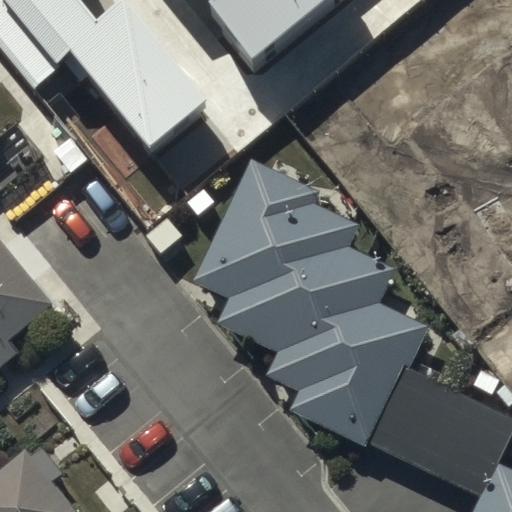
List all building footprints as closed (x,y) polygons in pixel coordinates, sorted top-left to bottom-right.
[(42,0),(55,27),(78,16),(97,58),(226,0),(42,0)] [(262,121),(199,45),(79,144),(142,220),(262,121)] [(0,191),(42,159),(15,126),(0,138),(0,191)] [(323,193),(246,157),(186,286),(222,302),(211,328),(275,357),(265,378),(299,394),(289,415),(362,448),(365,441),(483,496),(475,511),(511,511),(511,474),(493,466),(511,426),(402,375),(423,330),(374,308),(391,271),(348,252),(360,227),(317,207),(323,193)] [(49,308),(0,248),(0,368),(17,355),(7,342),(49,308)] [(33,461),(25,451),(0,471),(0,511),(70,511),(50,488),(64,477),(43,453),(33,461)]
